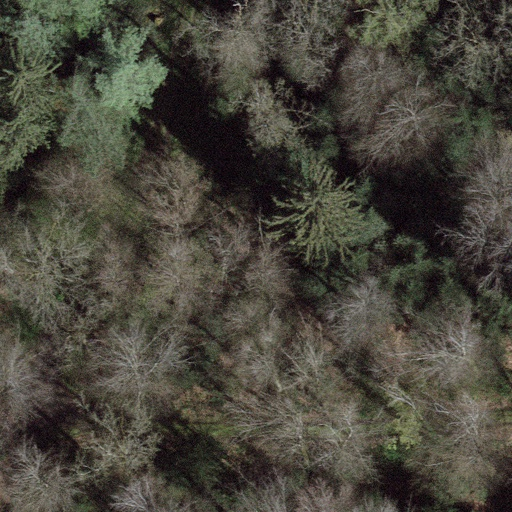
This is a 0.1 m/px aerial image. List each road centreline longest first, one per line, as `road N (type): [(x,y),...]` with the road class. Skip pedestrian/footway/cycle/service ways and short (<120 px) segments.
road 1 (track): [(204,0),(49,434),(371,433),(511,417)]
road 2 (track): [(371,433),(273,265),(151,147)]
